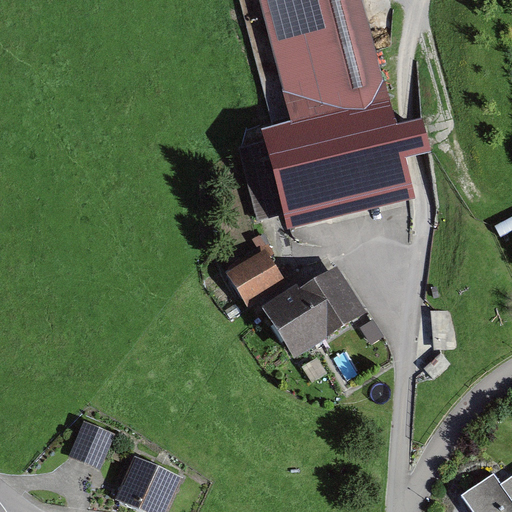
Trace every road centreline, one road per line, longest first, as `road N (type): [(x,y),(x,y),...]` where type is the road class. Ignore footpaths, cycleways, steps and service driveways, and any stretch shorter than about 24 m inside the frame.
road 1 (track): [(499,210),(467,187),(425,38),(413,24)]
road 2 (residential): [(511,371),(468,409),(405,511)]
